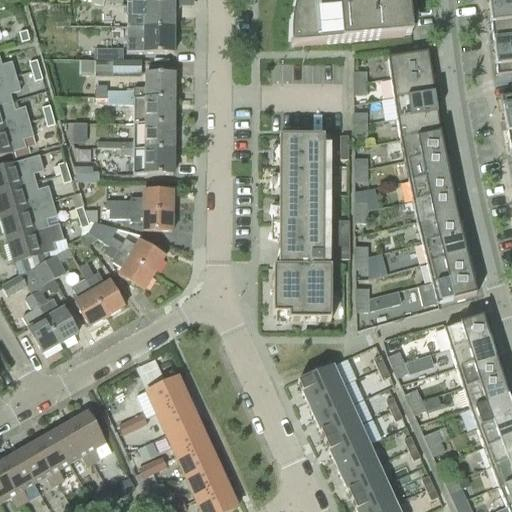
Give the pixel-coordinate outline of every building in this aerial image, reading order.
[(104,3),(121,8),(123,0),(91,0),(91,6),(102,9),(104,3)] [(297,0),(294,7),(291,26),(290,45),(291,49),(404,40),(400,10),(407,10),(407,11),(408,11),(407,0),(297,0)] [(511,10),(511,0),(487,0),(489,13),(511,10)] [(126,30),(143,30),(173,30),(173,4),(143,4),(143,6),(126,5),(126,19),(126,30)] [(511,32),(511,10),(489,13),(492,35),(511,32)] [(173,56),(173,30),(143,30),(126,30),(126,54),(143,54),(143,56),(173,56)] [(21,46),(29,44),(26,32),(18,35),(21,46)] [(494,56),(511,54),(511,32),(492,35),(494,56)] [(93,64),(94,64),(122,64),(122,52),(93,52),(93,64)] [(511,77),(511,54),(494,56),(497,79),(511,77)] [(387,61),(390,82),(430,76),(427,55),(387,61)] [(31,75),(38,72),(36,63),(28,65),(31,75)] [(94,64),(78,64),(78,78),(94,78),(94,64)] [(94,79),(112,79),(140,79),(140,64),(122,64),(94,64),(94,78),(94,79)] [(0,83),(14,80),(10,66),(0,69),(0,68),(0,83)] [(41,82),(38,72),(31,75),(33,84),(41,82)] [(353,75),(353,87),(366,86),(366,75),(353,75)] [(133,96),(120,96),(120,108),(132,108),(133,108),(133,102),(172,102),(173,76),(145,76),(145,91),(133,91),(133,96)] [(393,102),(434,96),(430,76),(390,82),(393,102)] [(14,80),(0,83),(0,108),(11,105),(9,98),(18,95),(14,80)] [(366,98),(366,86),(353,87),(353,98),(366,98)] [(107,108),(120,108),(120,96),(107,96),(107,108)] [(393,102),(396,122),(437,116),(434,96),(393,102)] [(511,97),(500,100),(504,122),(511,120),(511,97)] [(132,108),(132,127),(172,127),(172,102),(133,102),(133,108),(132,108)] [(11,105),(0,108),(0,132),(28,125),(24,111),(13,114),(11,105)] [(43,120),(51,118),(48,109),(41,111),(43,120)] [(353,116),(353,128),(366,128),(366,116),(353,116)] [(396,122),(400,144),(440,136),(437,116),(396,122)] [(53,128),(51,118),(43,120),(46,130),(53,128)] [(74,124),(73,144),(87,145),(88,125),(74,124)] [(28,125),(0,132),(0,157),(23,151),(21,144),(32,140),(28,125)] [(132,127),(132,145),(132,152),(172,152),(172,127),(132,127)] [(366,139),(366,128),(353,128),(354,139),(366,139)] [(400,144),(404,165),(444,157),(440,136),(400,144)] [(271,268),(271,315),(287,315),(287,321),(301,322),(301,316),(314,316),(314,322),(329,322),(329,268),(321,268),(323,139),(278,139),(277,268),(271,268)] [(339,139),(339,151),(347,151),(347,139),(339,139)] [(347,151),(339,151),(339,163),(347,163),(347,151)] [(172,152),(132,152),(120,152),(119,158),(132,159),(132,178),(172,178),(172,152)] [(448,177),(444,157),(404,165),(408,185),(437,179),(448,177)] [(0,194),(7,192),(34,184),(31,176),(42,173),(38,158),(0,168),(0,194)] [(354,162),(354,174),(366,173),(366,162),(354,162)] [(59,177),(67,175),(64,165),(57,168),(57,169),(59,177)] [(57,169),(51,171),(53,179),(59,177),(57,169)] [(77,186),(97,185),(97,175),(91,175),(91,170),(73,170),(77,186)] [(367,185),(366,173),(354,174),(354,185),(367,185)] [(70,184),(67,175),(59,177),(62,186),(70,184)] [(448,177),(437,179),(408,185),(412,205),(452,197),(448,177)] [(0,218),(51,204),(47,190),(36,193),(34,184),(7,192),(0,194),(0,218)] [(105,214),(108,214),(171,214),(172,194),(142,194),(142,201),(129,201),(129,205),(105,205),(105,214)] [(416,226),(446,219),(456,217),(452,197),(412,205),(416,226)] [(354,204),(354,215),(367,215),(367,203),(354,204)] [(0,220),(6,242),(34,234),(47,230),(45,221),(55,218),(51,204),(0,218),(0,220)] [(77,221),(85,219),(81,209),(74,212),(74,213),(77,221)] [(74,213),(68,215),(71,223),(77,221),(74,213)] [(108,222),(116,222),(129,223),(129,226),(142,226),(142,233),(171,234),(171,214),(108,214),(108,222)] [(367,226),(367,215),(354,215),(354,226),(367,226)] [(461,237),(456,217),(446,219),(416,226),(421,247),(461,237)] [(88,228),(85,219),(77,221),(80,231),(88,228)] [(80,231),(80,241),(86,236),(87,236),(92,226),(89,225),(88,228),(80,231)] [(109,250),(153,277),(163,260),(138,245),(135,249),(124,243),(121,247),(112,241),(117,232),(92,226),(87,236),(86,236),(90,239),(96,242),(105,248),(109,250)] [(48,255),(54,253),(53,247),(63,244),(58,227),(47,230),(34,234),(6,242),(13,265),(14,265),(41,257),(48,255)] [(87,250),(96,242),(90,239),(86,236),(80,241),(87,250)] [(466,257),(461,237),(421,247),(426,267),(466,257)] [(104,258),(111,263),(110,265),(121,272),(117,278),(143,294),(153,277),(109,250),(104,258)] [(355,250),(355,262),(367,262),(367,250),(355,250)] [(64,276),(58,266),(71,258),(67,252),(55,259),(50,262),(43,266),(53,283),(64,276)] [(41,257),(14,265),(19,280),(21,279),(33,272),(43,266),(50,262),(48,255),(41,257)] [(466,257),(426,267),(431,286),(471,277),(466,257)] [(367,273),(367,262),(355,262),(355,273),(367,273)] [(53,283),(43,266),(33,272),(42,289),(53,283)] [(84,282),(106,320),(123,310),(109,284),(103,287),(96,276),(92,279),(85,267),(78,271),(84,282)] [(42,289),(33,272),(21,279),(26,290),(31,298),(38,311),(44,321),(59,347),(76,337),(62,311),(58,313),(52,303),(46,306),(39,294),(42,289)] [(476,297),(471,277),(431,286),(436,307),(476,297)] [(8,300),(25,290),(26,290),(21,279),(19,280),(2,289),(8,300)] [(106,320),(84,282),(70,290),(77,301),(74,303),(88,329),(106,320)] [(355,304),(368,304),(368,302),(368,292),(355,292),(355,304)] [(397,295),(368,302),(368,304),(368,315),(400,307),(397,295)] [(38,311),(31,298),(23,303),(30,315),(38,311)] [(368,315),(368,304),(355,304),(355,315),(368,315)] [(482,319),(443,332),(450,352),(489,340),(482,319)] [(59,347),(44,321),(27,331),(41,356),(59,347)] [(489,340),(450,352),(456,371),(495,359),(489,340)] [(392,371),(402,367),(403,366),(398,356),(387,361),(392,371)] [(371,362),(376,373),(383,370),(379,359),(371,362)] [(495,359),(456,371),(462,391),(501,379),(495,359)] [(137,370),(146,390),(165,381),(156,361),(137,370)] [(296,384),(305,404),(353,383),(355,382),(346,362),(296,384)] [(403,366),(402,367),(392,371),(396,382),(408,376),(403,366)] [(383,370),(376,373),(381,384),(388,380),(383,370)] [(462,391),(468,411),(507,398),(501,379),(462,391)] [(155,417),(185,403),(187,402),(183,394),(181,395),(175,381),(145,395),(155,417)] [(362,403),(353,383),(305,404),(314,424),(362,403)] [(404,398),(409,409),(420,404),(415,393),(404,398)] [(511,418),(511,411),(507,398),(468,411),(476,432),(511,418)] [(384,404),(389,415),(396,411),(391,400),(384,404)] [(187,402),(185,403),(155,417),(165,438),(186,429),(195,425),(189,412),(191,411),(187,402)] [(371,423),(362,403),(314,424),(323,444),(371,423)] [(425,414),(420,404),(409,409),(413,419),(425,414)] [(401,422),(396,411),(389,415),(394,425),(401,422)] [(68,426),(92,467),(110,456),(87,416),(68,426)] [(134,433),(145,427),(141,418),(130,423),(134,433)] [(511,418),(476,432),(483,451),(511,440),(511,418)] [(134,433),(130,423),(118,429),(123,438),(134,433)] [(333,464),(367,448),(380,442),(371,423),(323,444),(333,464)] [(175,460),(205,446),(206,445),(202,437),(201,438),(195,425),(186,429),(165,438),(171,451),(161,456),(165,465),(175,460)] [(92,467),(68,426),(51,437),(69,467),(80,461),(85,471),(92,467)] [(423,440),(427,450),(439,445),(434,435),(423,440)] [(33,447),(57,487),(63,484),(57,474),(69,467),(51,437),(33,447)] [(414,451),(409,440),(402,443),(407,454),(414,451)] [(511,462),(511,440),(483,451),(490,470),(511,462)] [(142,464),(157,456),(151,445),(137,452),(142,464)] [(185,481),(215,467),(209,454),(210,454),(206,445),(205,446),(175,460),(185,481)] [(444,455),(439,445),(427,450),(432,461),(444,455)] [(16,457),(34,488),(45,481),(50,491),(57,487),(33,447),(16,457)] [(342,484),(377,468),(367,448),(333,464),(342,484)] [(419,461),(414,451),(407,454),(412,465),(419,461)] [(0,465),(0,470),(22,508),(28,504),(22,494),(34,488),(16,457),(0,465)] [(149,466),(154,476),(165,471),(160,461),(149,466)] [(498,490),(500,489),(511,484),(511,462),(490,470),(498,490)] [(154,476),(149,466),(138,471),(142,481),(154,476)] [(197,502),(225,489),(226,488),(222,480),(221,480),(215,467),(185,481),(195,503),(197,502)] [(351,504),(386,488),(377,468),(342,484),(351,504)] [(22,508),(0,470),(0,506),(9,502),(15,511),(22,508)] [(444,487),(456,482),(451,472),(440,477),(444,487)] [(420,482),(425,493),(432,490),(427,479),(420,482)] [(125,497),(134,492),(130,485),(128,481),(119,486),(119,488),(125,497)] [(460,493),(456,482),(444,487),(449,498),(460,493)] [(511,507),(511,484),(500,489),(498,490),(506,510),(511,507)] [(197,502),(195,503),(198,511),(232,511),(235,511),(229,497),(230,497),(226,488),(225,489),(197,502)] [(385,511),(395,508),(386,488),(351,504),(354,511),(385,511)] [(432,490),(425,493),(430,504),(437,501),(432,490)] [(107,493),(90,504),(94,511),(99,511),(114,504),(108,494),(107,493)] [(469,511),(465,503),(454,508),(454,509),(455,511),(469,511)]
